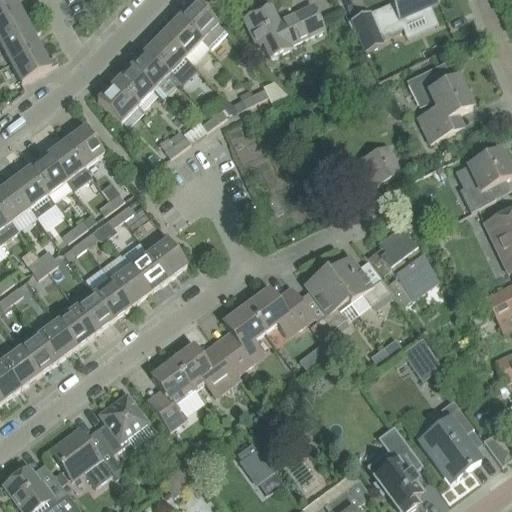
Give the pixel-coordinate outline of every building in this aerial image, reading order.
[(0,0),(0,24),(20,13),(14,1),(14,0),(0,0)] [(370,15),(352,23),(366,56),(384,48),(382,43),(404,33),(401,27),(422,18),(421,15),(439,7),(435,0),(386,0),(390,8),(371,17),(370,15)] [(195,5),(178,22),(202,45),(209,52),(209,53),(226,36),(218,28),(195,5)] [(291,49),(307,41),(325,33),(313,9),(279,25),(271,9),(244,22),(258,51),(263,48),(271,62),(292,52),(291,49)] [(0,24),(0,46),(1,48),(38,28),(35,22),(27,26),(20,13),(0,24)] [(186,61),(202,45),(178,22),(162,38),(186,61)] [(1,48),(11,67),(40,51),(34,39),(41,35),(38,28),(1,48)] [(162,38),(146,55),(170,78),(180,88),(196,72),(193,68),(186,61),(162,38)] [(47,64),(40,51),(11,67),(22,87),(58,67),(55,60),(47,64)] [(154,94),(170,78),(146,55),(130,71),(154,94)] [(433,103),(437,113),(418,122),(431,147),(467,130),(460,117),(473,111),(458,82),(450,86),(443,70),(409,86),(418,106),(424,103),(426,107),(433,103)] [(130,71),(114,87),(138,110),(154,94),(130,71)] [(121,127),(138,110),(114,87),(98,104),(121,127)] [(265,93),(254,98),(258,106),(269,101),(265,93)] [(247,112),(258,106),(254,98),(233,109),(237,116),(247,112)] [(223,114),(213,121),(218,129),(228,121),(223,114)] [(207,136),(218,129),(213,121),(202,129),(207,136)] [(62,141),(85,172),(104,158),(85,131),(73,140),(69,135),(62,141)] [(58,151),(47,159),(67,186),(74,196),(93,182),(85,172),(62,141),(55,146),(58,151)] [(186,141),(176,148),(181,155),(191,148),(186,141)] [(171,163),(181,155),(176,148),(166,155),(171,163)] [(471,217),(496,203),(490,192),(511,181),(511,177),(501,154),(483,163),(468,170),(475,183),(466,187),(468,190),(460,194),(471,217)] [(368,193),(401,176),(394,162),(385,167),(384,166),(381,167),(376,157),(362,164),(368,175),(361,179),(368,193)] [(67,186),(47,159),(36,167),(32,163),(25,168),(48,199),(67,186)] [(22,178),(11,186),(30,213),(37,223),(56,209),(48,199),(25,168),(18,173),(22,178)] [(0,210),(12,227),(30,213),(11,186),(0,194),(0,210)] [(125,205),(120,198),(110,205),(115,212),(125,205)] [(105,220),(115,212),(110,205),(100,213),(105,220)] [(118,217),(123,224),(134,216),(128,209),(118,217)] [(19,236),(12,227),(0,210),(0,249),(0,250),(19,236)] [(511,214),(504,218),(485,228),(508,277),(511,274),(511,214)] [(123,224),(118,217),(108,224),(113,231),(123,224)] [(108,224),(100,230),(108,242),(117,236),(113,231),(108,224)] [(83,225),(73,233),(78,240),(89,232),(83,225)] [(68,247),(78,240),(73,233),(63,240),(68,247)] [(400,233),(379,249),(381,252),(386,259),(381,263),(395,283),(387,289),(382,283),(381,284),(390,296),(393,301),(402,313),(439,286),(412,249),(400,233)] [(81,244),(87,251),(97,243),(92,236),(81,244)] [(148,258),(168,284),(187,270),(168,243),(148,258)] [(87,251),(81,244),(72,251),(77,258),(87,251)] [(38,263),(43,269),(54,262),(49,255),(38,263)] [(148,258),(130,271),(150,298),(168,284),(148,258)] [(43,269),(49,276),(59,269),(54,262),(43,269)] [(370,310),(390,296),(381,284),(371,291),(350,262),(329,278),(348,304),(348,305),(350,308),(362,299),(370,310)] [(28,270),(34,277),(43,269),(38,263),(28,270)] [(39,284),(49,276),(43,269),(34,277),(39,284)] [(130,271),(112,285),(131,311),(150,298),(130,271)] [(329,278),(327,275),(306,290),(327,319),(317,326),(326,338),(346,324),(337,313),(348,305),(348,304),(329,278)] [(0,286),(0,287),(5,294),(15,287),(10,280),(0,286)] [(113,325),(131,311),(112,285),(93,299),(113,325)] [(511,317),(511,288),(486,303),(498,325),(503,335),(511,331),(506,321),(511,317)] [(24,298),(18,291),(8,299),(14,306),(24,298)] [(269,294),(246,311),(265,336),(277,327),(288,342),(314,322),(296,297),(280,309),(269,294)] [(0,308),(4,313),(14,306),(8,299),(0,305),(0,308)] [(113,325),(93,299),(75,312),(95,338),(113,325)] [(264,360),(253,345),(265,336),(246,311),(224,327),(231,338),(215,350),(237,379),(264,360)] [(76,352),(95,338),(75,312),(57,326),(76,352)] [(57,326),(38,339),(58,366),(76,352),(57,326)] [(38,339),(20,353),(40,379),(58,366),(38,339)] [(423,343),(404,356),(403,357),(423,385),(443,371),(423,343)] [(391,348),(384,353),(393,364),(403,357),(404,356),(399,349),(391,348)] [(193,350),(172,366),(194,395),(205,387),(216,402),(240,384),(237,379),(215,350),(201,360),(193,350)] [(20,353),(2,366),(21,393),(40,379),(20,353)] [(382,373),(393,364),(384,353),(378,357),(377,366),(382,373)] [(0,402),(3,406),(21,393),(2,366),(0,367),(0,402)] [(183,403),(194,395),(172,366),(151,381),(162,395),(147,406),(159,422),(170,436),(188,423),(181,413),(187,408),(183,403)] [(105,428),(95,435),(105,449),(106,449),(113,459),(130,446),(127,442),(148,427),(127,399),(99,420),(105,428)] [(442,416),(446,421),(449,426),(421,446),(442,474),(448,470),(457,483),(481,466),(463,442),(474,433),(455,407),(442,416)] [(414,511),(418,510),(414,504),(422,499),(415,490),(418,487),(412,479),(423,471),(394,431),(378,443),(388,456),(367,471),(377,484),(374,487),(383,498),(386,496),(397,511),(414,511)] [(80,434),(51,455),(64,473),(72,484),(84,475),(90,483),(96,491),(112,479),(116,484),(126,476),(113,459),(106,449),(105,449),(96,456),(86,442),(80,434)] [(483,445),(502,471),(511,464),(511,459),(496,437),(483,445)] [(253,447),(237,458),(242,464),(247,471),(262,459),(253,447)] [(77,511),(58,485),(46,469),(33,478),(29,472),(4,490),(20,511),(38,511),(52,502),(59,511),(77,511)] [(175,502),(195,488),(182,470),(162,485),(175,502)] [(325,511),(323,511),(357,511),(372,502),(359,485),(356,487),(356,488),(325,511)]
